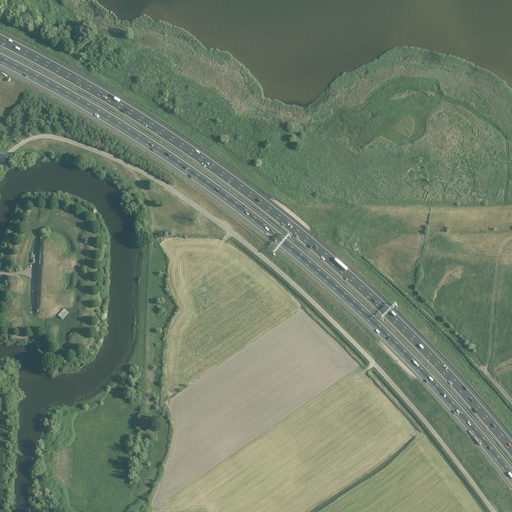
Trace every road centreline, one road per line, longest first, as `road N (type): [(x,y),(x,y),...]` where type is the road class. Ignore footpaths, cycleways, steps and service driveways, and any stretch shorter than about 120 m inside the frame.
road 1 (motorway): [(0,58),(127,129),(288,246),(417,367),(511,476)]
road 2 (motorway): [(511,450),(429,355),(293,228),(139,117),(0,39)]
road 3 (unclassified): [(493,511),(339,328),(164,184),(54,137),(29,139),(0,162)]
road 4 (track): [(146,394),(150,213),(118,160)]
